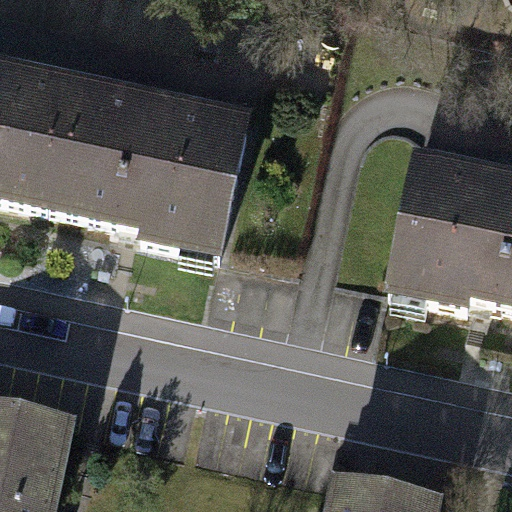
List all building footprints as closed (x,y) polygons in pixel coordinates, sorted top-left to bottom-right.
[(0,199),(50,210),(76,90),(0,72),(0,199)] [(216,260),(244,126),(76,90),(50,210),(148,231),(145,244),(216,260)] [(511,308),(511,182),(427,163),(397,297),(463,311),(466,299),(511,308)] [(56,511),(74,430),(0,414),(0,511),(56,511)] [(411,511),(335,495),(331,511),(411,511)]
